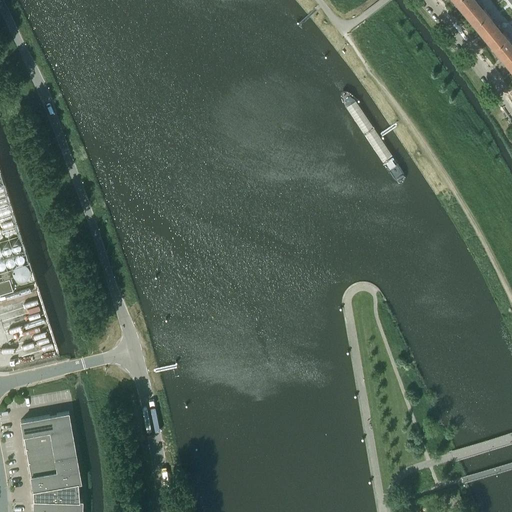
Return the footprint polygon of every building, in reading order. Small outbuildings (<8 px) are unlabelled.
[(453,0),(463,12),(477,1),(476,0),(453,0)] [(463,12),(473,23),(487,12),(477,1),(463,12)] [(473,23),(483,35),(496,24),(487,12),(473,23)] [(483,35),(492,47),(506,36),(496,24),(483,35)] [(492,47),(502,59),(511,50),(511,43),(506,36),(492,47)] [(511,50),(502,59),(511,71),(511,70),(511,50)] [(0,281),(0,294),(13,290),(9,278),(0,281)] [(23,433),(23,434),(71,425),(70,425),(68,412),(69,411),(20,420),(21,420),(23,433)] [(25,447),(73,439),(73,438),(73,439),(71,425),(23,434),(26,447),(25,447)] [(28,461),(76,453),(76,452),(75,452),(73,439),(74,439),(73,439),(25,447),(25,448),(26,448),(28,461)] [(30,475),(78,466),(75,453),(76,453),(28,461),(31,475),(30,475)] [(32,488),(32,489),(78,481),(81,480),(80,480),(78,467),(78,466),(30,475),(31,475),(33,488),(32,488)] [(33,498),(79,499),(78,481),(32,489),(33,489),(33,498)] [(33,511),(32,511),(81,511),(82,500),(82,499),(79,499),(33,498),(34,498),(33,511)]
